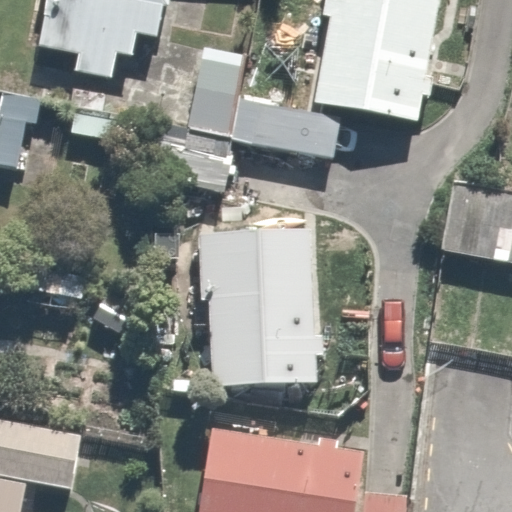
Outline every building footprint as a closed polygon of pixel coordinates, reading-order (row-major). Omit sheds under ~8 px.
[(60,0),(43,97),(177,121),(198,0),(60,0)] [(340,167),(348,124),(439,140),(463,0),(338,0),(318,118),(249,106),(258,60),(215,52),(199,142),(340,167)] [(511,201),(458,191),(445,260),(511,271),(511,201)] [(316,245),(214,248),(220,411),(321,408),(316,245)] [(79,276),(4,263),(0,285),(0,334),(67,346),(79,276)] [(35,511),(39,486),(90,494),(98,444),(0,428),(0,511),(35,511)] [(378,465),(217,442),(207,511),(424,511),(425,509),(373,502),(378,465)]
